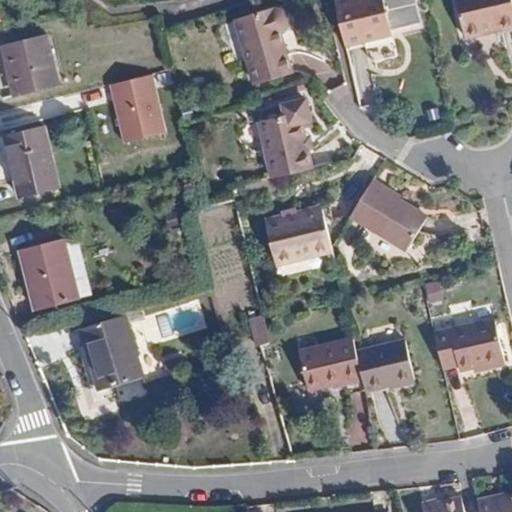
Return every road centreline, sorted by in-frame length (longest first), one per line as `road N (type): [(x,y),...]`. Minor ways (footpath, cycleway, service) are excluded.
road 1 (residential): [(47,479),(299,481),(511,458)]
road 2 (residential): [(0,333),(41,440),(47,479)]
road 3 (residential): [(363,128),(434,163),(488,167)]
